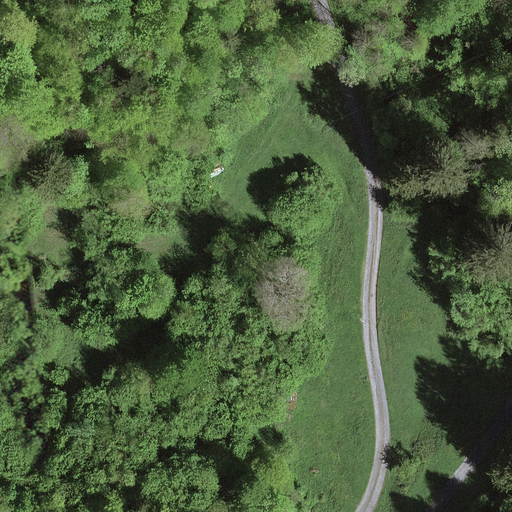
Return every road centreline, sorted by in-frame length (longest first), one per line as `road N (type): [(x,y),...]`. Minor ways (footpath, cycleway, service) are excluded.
road 1 (track): [(318,0),(377,191),(371,311),(383,434),(381,470),(365,511)]
road 2 (track): [(511,414),(437,511)]
